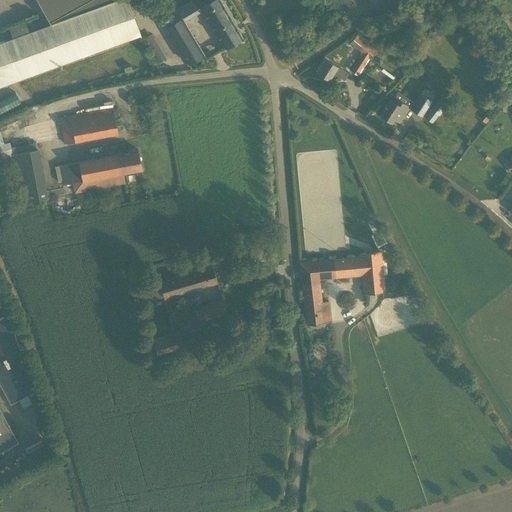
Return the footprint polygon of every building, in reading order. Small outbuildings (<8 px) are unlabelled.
[(37,0),(50,24),(32,31),(28,32),(24,21),(9,27),(13,38),(0,42),(0,86),(141,35),(127,0),(116,0),(115,0),(37,0)] [(192,0),(161,18),(188,63),(204,54),(184,21),(202,9),(225,48),(242,37),(220,0),(192,0)] [(336,0),(347,15),(367,3),(365,0),(336,0)] [(359,32),(356,35),(350,43),(362,53),(351,71),(357,75),(368,58),(369,59),(379,47),(359,32)] [(325,59),(323,63),(317,72),(329,79),(333,73),(344,80),(348,73),(325,59)] [(424,89),(411,109),(421,115),(434,95),(424,89)] [(0,99),(0,111),(20,104),(16,93),(0,99)] [(390,99),(380,115),(384,118),(385,118),(387,119),(386,119),(387,120),(391,122),(395,117),(397,119),(397,120),(399,122),(409,106),(402,102),(402,101),(401,101),(399,100),(397,103),(390,99)] [(439,100),(425,117),(432,122),(445,105),(439,100)] [(113,107),(60,118),(65,144),(118,133),(113,107)] [(25,202),(47,198),(37,142),(15,146),(25,202)] [(82,181),(72,183),(74,193),(125,183),(122,173),(142,169),(138,150),(78,161),(78,162),(82,181)] [(364,293),(384,291),(380,252),(360,253),(361,256),(334,259),(335,277),(362,274),(364,293)] [(161,281),(161,283),(151,286),(155,299),(165,296),(166,297),(218,282),(213,266),(161,281)] [(319,282),(304,284),(303,284),(307,324),(331,321),(329,301),(321,302),(319,282)] [(222,300),(201,306),(202,308),(195,310),(198,320),(205,318),(205,320),(226,314),(222,300)] [(1,307),(0,307),(0,383),(10,402),(18,398),(27,393),(34,389),(7,312),(5,314),(1,307)] [(178,348),(175,334),(151,339),(154,353),(178,348)] [(27,393),(18,398),(23,407),(32,402),(27,393)] [(0,450),(18,441),(0,408),(0,450)] [(31,461),(38,457),(49,451),(43,440),(31,446),(25,449),(31,461)]
